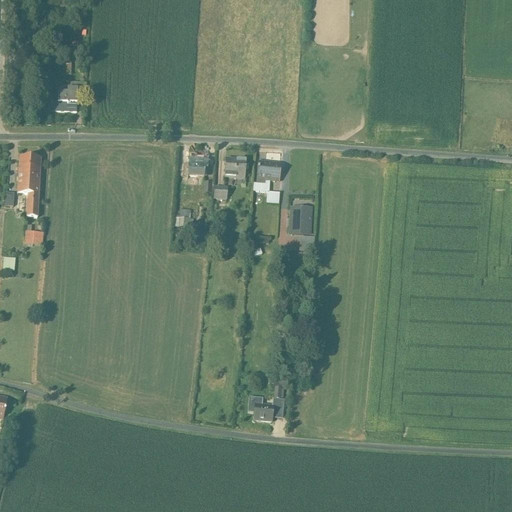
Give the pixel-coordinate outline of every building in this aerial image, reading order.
[(85,86),(68,86),(68,96),(58,96),(57,116),(77,116),(77,97),(85,97),(85,86)] [(40,162),(19,161),(18,180),(39,182),(40,162)] [(207,164),(188,163),(187,180),(203,181),(204,174),(206,174),(207,164)] [(246,166),(225,164),(223,182),(245,183),(246,166)] [(280,168),(258,166),(256,188),(262,189),(262,183),(278,185),(280,168)] [(39,182),(18,180),(17,199),(27,199),(26,221),(36,222),(39,182)] [(227,192),(214,191),(213,204),(226,205),(227,192)] [(279,197),(266,196),(266,207),(278,208),(279,197)] [(309,214),(291,213),(290,238),(308,239),(309,214)] [(190,214),(179,214),(179,221),(174,221),(174,231),(193,232),(193,217),(190,217),(190,214)] [(43,237),(31,236),(31,229),(26,229),(25,248),(42,249),(43,237)] [(312,242),(300,242),(299,255),(311,256),(312,242)] [(14,262),(4,262),(3,273),(13,274),(14,262)] [(300,276),(300,266),(283,266),(282,283),(290,283),(290,276),(300,276)] [(283,382),(275,382),(274,390),(282,391),(283,382)] [(272,410),(261,409),(261,407),(255,406),(253,424),(271,426),(272,410)]
